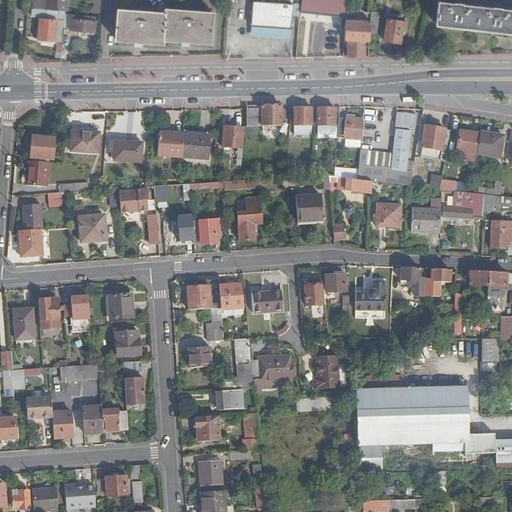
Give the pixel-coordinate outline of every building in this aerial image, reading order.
[(35,0),(35,7),(63,10),(63,0),(35,0)] [(96,0),(95,15),(102,15),(103,0),(96,0)] [(347,0),(302,0),(302,13),(346,16),(347,0)] [(292,29),(294,5),(253,1),(251,26),(292,29)] [(511,35),(511,12),(438,6),(435,28),(511,35)] [(65,12),(31,9),(31,16),(64,19),(65,15),(65,12)] [(165,13),(117,9),(115,39),(139,41),(163,43),(163,39),(188,41),(210,43),(212,13),(165,9),(165,13)] [(64,19),(64,28),(76,29),(75,32),(84,33),(84,30),(95,31),(96,18),(65,15),(64,19)] [(56,21),(39,19),(38,41),(55,43),(56,21)] [(349,38),(348,56),(364,57),(366,40),(370,40),(370,33),(371,21),(347,19),(345,38),(349,38)] [(407,22),(388,19),(384,40),(401,43),(402,31),(405,31),(407,22)] [(281,126),(281,109),(281,107),(248,107),(247,110),(248,126),(281,126)] [(311,126),(312,109),(295,109),(295,126),(311,126)] [(334,129),(335,109),(318,109),(317,128),(334,129)] [(361,148),(364,120),(356,119),(347,118),(339,117),(338,138),(347,138),(346,146),(361,148)] [(441,160),(446,131),(426,127),(422,157),(441,160)] [(242,149),(244,129),(225,128),(223,148),(242,149)] [(101,153),(101,132),(74,133),(73,153),(101,153)] [(478,156),(481,136),(461,132),(457,153),(478,156)] [(505,137),(482,132),(481,136),(478,156),(501,160),(505,137)] [(209,161),(211,138),(202,137),(172,134),(160,133),(159,157),(209,161)] [(411,187),(413,174),(408,173),(413,135),(398,133),(392,170),(376,169),(376,154),(360,152),(357,180),(372,182),(411,187)] [(56,160),(58,138),(34,136),(33,158),(56,160)] [(142,162),(143,143),(112,141),(111,160),(142,162)] [(50,188),(52,163),(27,161),(25,186),(50,188)] [(441,191),(443,178),(431,176),(428,189),(441,191)] [(372,182),(357,180),(334,177),(330,177),(331,189),(372,196),(372,182)] [(279,191),(278,178),(269,178),(269,192),(279,191)] [(235,181),(236,189),(261,187),(260,179),(235,181)] [(235,181),(225,182),(225,188),(225,190),(236,189),(235,181)] [(225,182),(216,182),(190,184),(190,190),(225,188),(225,182)] [(502,198),(504,183),(497,183),(496,190),(490,189),(489,197),(502,198)] [(63,193),(78,192),(78,184),(62,184),(63,193)] [(190,190),(190,184),(155,187),(156,194),(190,192),(190,190)] [(155,187),(146,187),(120,189),(122,213),(148,211),(148,207),(157,206),(156,194),(155,187)] [(489,197),(490,189),(480,188),(479,196),(485,196),(489,197)] [(475,195),(471,195),(455,193),(455,200),(474,203),(475,195)] [(62,194),(51,194),(52,208),(62,207),(62,194)] [(322,195),(297,196),(299,222),(324,220),(322,195)] [(511,199),(502,198),(489,197),(485,196),(484,211),(494,211),(494,206),(511,206),(511,199)] [(263,226),(261,198),(247,200),(247,212),(238,213),(241,241),(256,240),(256,226),(263,226)] [(42,230),(43,230),(42,205),(23,206),(25,232),(42,230)] [(401,228),(402,206),(377,205),(377,227),(401,228)] [(446,218),(471,221),(472,217),(473,212),(446,208),(446,218)] [(441,234),(442,211),(413,210),(412,229),(425,229),(424,233),(441,234)] [(82,238),(98,237),(97,233),(106,232),(105,216),(80,217),(82,238)] [(511,242),(511,223),(492,222),(491,248),(508,250),(508,242),(511,242)] [(342,224),(333,225),(334,240),(343,240),(342,224)] [(151,244),(159,244),(158,227),(153,228),(150,228),(151,244)] [(193,231),(194,245),(219,244),(219,234),(210,235),(210,229),(201,229),(201,231),(193,231)] [(25,232),(20,232),(22,257),(43,256),(42,230),(25,232)] [(192,242),(191,232),(162,233),(162,244),(192,242)] [(426,274),(426,270),(402,269),(401,282),(412,282),(415,285),(414,297),(424,298),(425,283),(426,274)] [(426,270),(426,274),(425,283),(450,284),(450,271),(426,270)] [(490,273),(471,272),(471,286),(489,287),(490,273)] [(490,273),(489,287),(507,288),(507,274),(490,273)] [(346,279),(324,279),(325,292),(346,292),(346,279)] [(385,310),(386,281),(372,280),(372,287),(369,288),(368,289),(366,293),(356,293),(355,309),(385,310)] [(242,284),(220,286),(221,304),(221,310),(221,313),(244,311),(242,284)] [(188,289),(189,312),(212,310),(221,310),(221,304),(211,304),(210,287),(188,289)] [(323,306),(322,287),(305,288),(306,307),(323,306)] [(283,312),(281,292),(252,294),(253,315),(283,312)] [(465,295),(455,295),(455,306),(455,317),(467,318),(467,308),(465,307),(465,295)] [(135,319),(133,296),(110,298),(111,320),(135,319)] [(90,319),(89,297),(71,298),(73,320),(90,319)] [(58,299),(38,300),(40,321),(51,320),(51,318),(60,317),(58,299)] [(424,302),(423,316),(433,317),(434,302),(424,302)] [(455,317),(455,306),(445,306),(444,317),(455,317)] [(34,309),(25,310),(25,314),(15,315),(16,342),(36,340),(34,309)] [(207,325),(208,342),(209,342),(223,341),(221,313),(221,310),(212,310),(213,324),(207,325)] [(511,319),(504,319),(503,341),(511,341),(511,319)] [(137,339),(137,332),(115,333),(117,357),(140,355),(139,339),(137,339)] [(251,360),(250,339),(237,340),(239,381),(240,390),(243,390),(254,389),(252,360),(251,360)] [(481,370),(497,371),(498,339),(482,339),(481,370)] [(212,368),(211,348),(190,349),(191,369),(212,368)] [(12,371),(11,353),(2,354),(3,372),(12,371)] [(261,360),(252,360),(254,389),(256,389),(256,393),(263,393),(263,383),(293,381),(292,356),(261,357),(261,360)] [(339,389),(337,359),(317,360),(318,380),(315,380),(316,390),(339,389)] [(142,371),(141,361),(122,362),(123,372),(142,371)] [(98,364),(73,366),(74,381),(99,379),(98,364)] [(73,366),(69,366),(60,367),(61,382),(74,381),(73,366)] [(49,368),(35,369),(36,377),(49,377),(49,368)] [(125,407),(146,405),(143,378),(123,379),(125,407)] [(240,390),(239,381),(224,382),(224,391),(240,390)] [(224,391),(219,392),(220,411),(244,410),(243,390),(240,390),(224,391)] [(466,390),(356,392),(356,395),(358,447),(380,447),(381,445),(433,444),(433,451),(468,451),(468,454),(492,453),(492,435),(468,436),(466,390)] [(329,397),(304,399),(297,400),(298,413),(330,410),(329,397)] [(51,398),(26,400),(27,420),(52,418),(52,414),(51,398)] [(103,433),(101,412),(101,407),(83,408),(84,434),(103,433)] [(127,431),(126,414),(119,414),(118,410),(101,412),(103,433),(117,432),(119,432),(127,431)] [(52,418),(53,438),(72,437),(71,413),(52,414),(52,418)] [(245,440),(246,452),(263,452),(259,415),(245,416),(248,439),(245,440)] [(221,440),(219,417),(196,418),(197,428),(199,428),(200,441),(221,440)] [(0,440),(16,439),(14,418),(0,419),(0,440)] [(511,462),(511,440),(496,441),(496,463),(511,462)] [(382,473),(380,447),(358,447),(360,473),(382,473)] [(223,485),(222,461),(201,462),(202,486),(223,485)] [(260,464),(251,465),(253,478),(262,477),(260,464)] [(142,502),(141,465),(132,466),(134,503),(142,502)] [(438,472),(440,491),(446,490),(444,471),(438,472)] [(128,495),(127,476),(107,477),(108,496),(128,495)] [(96,511),(95,488),(78,489),(78,485),(65,486),(67,511),(87,510),(87,511),(96,511)] [(267,489),(257,490),(258,506),(260,507),(260,510),(269,509),(267,489)] [(56,490),(33,491),(34,511),(44,511),(51,511),(58,511),(56,490)] [(30,509),(29,491),(19,491),(19,494),(12,494),(13,507),(20,507),(20,509),(30,509)] [(224,511),(223,491),(201,492),(202,511),(224,511)] [(399,502),(401,510),(414,507),(412,499),(399,502)] [(362,511),(390,511),(390,500),(362,500),(362,511)]
